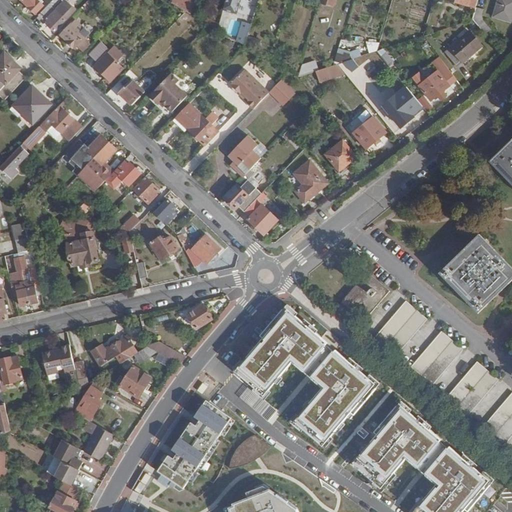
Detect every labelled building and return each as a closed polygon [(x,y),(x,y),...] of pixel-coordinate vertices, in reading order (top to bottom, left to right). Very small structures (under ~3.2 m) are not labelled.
[(21,0),(35,13),(42,6),(40,4),(42,2),(39,0),(21,0)] [(59,0),(52,0),(38,15),(44,21),(46,19),(50,22),(48,25),(55,31),(65,20),(62,17),(64,14),(56,6),(61,1),(59,0)] [(173,0),(172,4),(187,13),(191,16),(195,1),(191,0),(185,0),(185,2),(179,0),(173,0)] [(226,0),(224,10),(235,14),(239,0),(226,0)] [(510,22),(511,17),(511,0),(499,0),(494,18),(510,22)] [(472,20),(485,35),(490,30),(481,20),(483,11),(476,9),(472,20)] [(88,33),(75,20),(60,34),(74,48),(88,33)] [(212,22),(210,26),(218,31),(219,26),(212,22)] [(237,42),(245,47),(252,24),(244,22),(237,42)] [(481,47),(469,33),(445,54),(456,65),(461,62),(463,63),(481,47)] [(103,41),(92,54),(98,60),(110,48),(103,41)] [(366,44),(369,54),(379,51),(376,41),(366,44)] [(122,55),(114,46),(95,66),(111,81),(123,69),(116,62),(122,55)] [(340,48),(337,61),(346,63),(364,57),(360,49),(353,52),(340,48)] [(382,57),(389,65),(393,62),(387,53),(382,57)] [(0,96),(4,100),(25,78),(19,71),(21,68),(7,56),(3,60),(0,57),(0,96)] [(442,57),(436,62),(454,85),(460,80),(442,57)] [(305,64),(301,77),(318,71),(317,68),(320,67),(318,61),(305,64)] [(339,63),(319,70),(323,81),(347,75),(339,63)] [(246,103),(254,110),(269,94),(270,93),(245,70),(232,84),(233,85),(232,86),(240,94),(241,93),(249,100),(247,102),(246,103)] [(453,86),(440,70),(429,79),(423,71),(414,78),(433,102),(440,97),(443,101),(451,95),(447,90),(453,86)] [(172,72),(149,95),(158,103),(161,100),(164,104),(171,111),(188,95),(176,83),(180,79),(172,72)] [(217,75),(210,82),(219,91),(226,84),(217,75)] [(120,94),(132,106),(145,93),(132,81),(120,94)] [(294,95),(281,82),(279,84),(292,97),(294,95)] [(292,97),(279,84),(270,93),(283,107),(292,97)] [(20,113),(32,125),(51,105),(32,87),(15,105),(22,112),(20,113)] [(249,100),(241,93),(240,94),(240,95),(247,102),(249,100)] [(419,112),(405,95),(386,110),(400,127),(419,112)] [(423,96),(417,100),(427,112),(432,107),(423,96)] [(207,122),(189,104),(173,121),(184,132),(187,130),(205,147),(219,133),(213,127),(219,120),(213,115),(207,122)] [(29,128),(32,125),(20,113),(22,112),(15,105),(10,110),(29,128)] [(63,110),(59,106),(40,126),(45,132),(53,126),(69,142),(82,128),(64,110),(63,110)] [(386,133),(374,118),(354,134),(366,149),(386,133)] [(40,139),(33,133),(24,143),(28,147),(30,149),(40,139)] [(87,167),(109,143),(102,136),(92,146),(89,149),(84,144),(83,146),(78,142),(66,155),(83,171),(87,167)] [(249,171),(261,159),(253,151),(258,145),(248,136),(229,157),(232,160),(231,162),(245,176),(249,171)] [(356,158),(342,141),(325,155),(339,171),(356,158)] [(116,150),(109,143),(87,167),(83,171),(78,175),(96,191),(113,173),(103,164),(116,150)] [(511,143),(492,162),(511,182),(511,143)] [(21,146),(0,168),(11,178),(17,172),(14,168),(28,152),(25,149),(21,146)] [(129,165),(125,161),(114,172),(129,185),(141,174),(130,163),(129,165)] [(328,184),(310,162),(295,174),(304,185),(296,192),(305,203),(328,184)] [(258,179),(249,171),(245,176),(253,183),(258,179)] [(159,190),(145,177),(133,189),(149,204),(159,193),(158,191),(159,190)] [(238,208),(244,213),(254,202),(238,186),(225,198),(236,210),(238,208)] [(266,197),(262,194),(255,202),(259,204),(266,197)] [(155,213),(167,224),(177,213),(172,208),(174,206),(168,199),(155,213)] [(88,205),(85,202),(76,212),(79,213),(83,208),(85,209),(88,205)] [(278,221),(262,206),(248,221),(264,235),(278,221)] [(95,215),(85,209),(83,208),(79,213),(93,219),(95,215)] [(137,214),(125,224),(131,230),(142,220),(137,214)] [(60,230),(66,234),(67,243),(79,240),(79,234),(92,231),(89,219),(69,223),(65,220),(60,230)] [(14,226),(17,240),(27,238),(24,224),(14,226)] [(185,232),(182,228),(177,234),(178,237),(183,235),(185,232)] [(71,266),(96,261),(94,249),(96,248),(92,231),(79,234),(79,240),(67,243),(66,245),(64,246),(66,252),(67,252),(68,254),(71,266)] [(188,254),(194,266),(199,265),(203,261),(207,264),(211,259),(216,254),(221,249),(206,235),(188,254)] [(179,249),(171,237),(166,241),(163,237),(152,243),(162,260),(179,249)] [(511,278),(511,271),(479,237),(442,274),(479,311),(511,278)] [(14,241),(17,254),(20,254),(26,252),(31,251),(28,238),(14,241)] [(126,254),(133,252),(130,239),(123,240),(126,254)] [(361,254),(355,245),(349,250),(356,258),(361,254)] [(30,268),(35,266),(31,251),(26,252),(29,266),(30,268)] [(21,306),(29,305),(17,254),(11,256),(13,261),(16,274),(8,276),(13,294),(18,293),(21,306)] [(34,289),(40,287),(37,275),(30,277),(28,270),(26,271),(25,266),(23,258),(21,258),(20,254),(17,254),(29,305),(38,303),(34,289)] [(5,263),(8,276),(16,274),(13,261),(5,263)] [(97,265),(96,261),(71,266),(71,271),(97,265)] [(136,264),(140,279),(147,277),(144,262),(136,264)] [(30,277),(37,275),(35,266),(30,268),(29,266),(25,266),(26,271),(28,270),(30,277)] [(364,322),(389,292),(367,273),(337,308),(342,311),(346,308),(364,322)] [(0,321),(8,320),(0,283),(0,321)] [(416,311),(406,303),(376,338),(386,347),(397,356),(427,320),(416,311)] [(211,319),(203,305),(187,315),(196,328),(211,319)] [(323,443),(373,382),(287,311),(236,372),(264,394),(291,362),(319,385),(292,418),(323,443)] [(140,332),(138,325),(132,327),(133,333),(140,332)] [(452,341),(442,332),(412,368),(422,377),(432,386),(463,350),(452,341)] [(121,364),(138,353),(127,336),(119,341),(117,340),(110,344),(110,347),(117,357),(121,364)] [(157,353),(179,366),(185,357),(158,342),(147,348),(157,353)] [(73,363),(70,346),(60,348),(61,351),(53,352),(43,355),(47,373),(59,370),(64,369),(65,373),(76,371),(73,363)] [(117,357),(110,347),(105,350),(102,346),(92,353),(101,367),(117,357)] [(152,361),(157,353),(147,348),(138,353),(121,364),(115,368),(117,370),(121,368),(122,369),(137,359),(140,363),(148,359),(147,357),(149,356),(152,361)] [(9,357),(0,359),(0,385),(0,386),(2,393),(7,392),(6,386),(5,383),(16,380),(15,380),(23,378),(17,357),(10,358),(9,357)] [(80,390),(88,385),(82,361),(73,363),(76,371),(80,390)] [(487,372),(478,363),(447,398),(457,407),(487,372)] [(151,378),(133,366),(120,386),(138,398),(151,378)] [(488,372),(458,408),(468,416),(498,381),(488,372)] [(99,399),(106,387),(95,381),(88,385),(92,387),(80,405),(70,396),(69,397),(58,404),(89,421),(102,402),(99,399)] [(92,387),(88,385),(80,390),(75,393),(70,396),(80,405),(92,387)] [(0,424),(2,433),(11,431),(2,393),(0,386),(0,404),(0,405),(0,424)] [(267,420),(275,412),(248,387),(240,395),(267,420)] [(511,394),(483,429),(493,437),(511,414),(511,394)] [(231,418),(206,401),(158,471),(184,488),(231,418)] [(467,511),(494,480),(400,403),(349,464),(379,489),(404,458),(435,484),(411,511),(467,511)] [(511,416),(494,438),(504,447),(511,437),(511,416)] [(100,461),(114,436),(98,427),(84,452),(100,461)] [(271,446),(256,435),(247,438),(238,446),(232,457),(230,467),(238,466),(251,462),(262,455),(271,446)] [(56,478),(64,482),(71,485),(83,462),(75,457),(79,449),(64,440),(55,456),(64,461),(56,478)] [(73,500),(79,490),(71,485),(64,482),(50,508),(57,511),(72,511),(74,509),(73,508),(77,502),(73,500)] [(247,492),(251,501),(226,511),(298,511),(298,509),(262,486),(247,492)]
